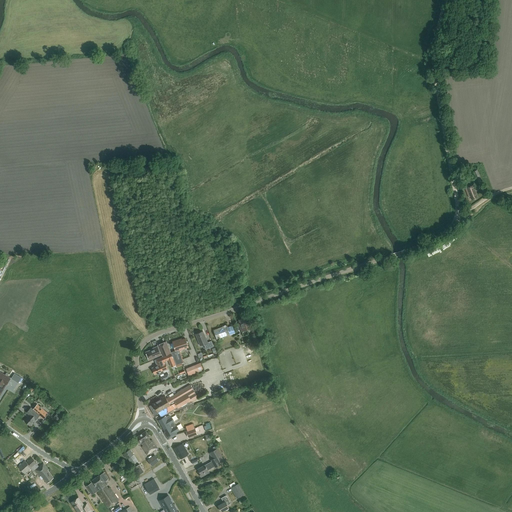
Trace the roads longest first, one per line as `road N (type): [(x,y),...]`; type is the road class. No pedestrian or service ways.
road 1 (unclassified): [(143,422),(135,361),(157,333),(404,251)]
road 2 (track): [(460,216),(435,46),(446,0)]
road 3 (unclassified): [(511,187),(404,251)]
